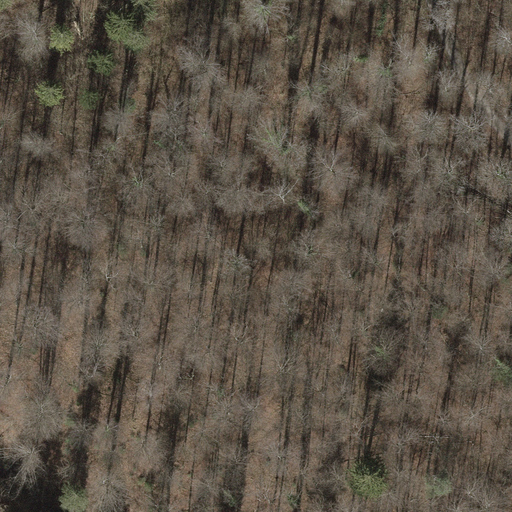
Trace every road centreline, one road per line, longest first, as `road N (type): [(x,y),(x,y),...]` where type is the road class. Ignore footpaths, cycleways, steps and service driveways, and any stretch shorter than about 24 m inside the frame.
road 1 (track): [(215,0),(10,418)]
road 2 (track): [(432,0),(480,102),(511,141)]
